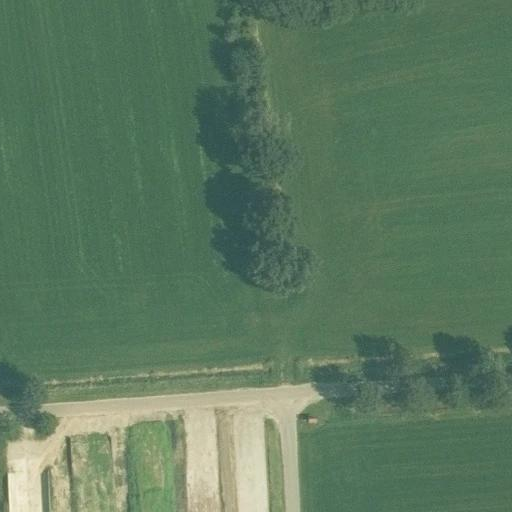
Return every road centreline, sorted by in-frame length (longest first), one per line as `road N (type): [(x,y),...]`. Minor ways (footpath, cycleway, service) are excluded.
road 1 (unclassified): [(0,414),(511,376)]
road 2 (unknown): [(283,392),(289,511)]
